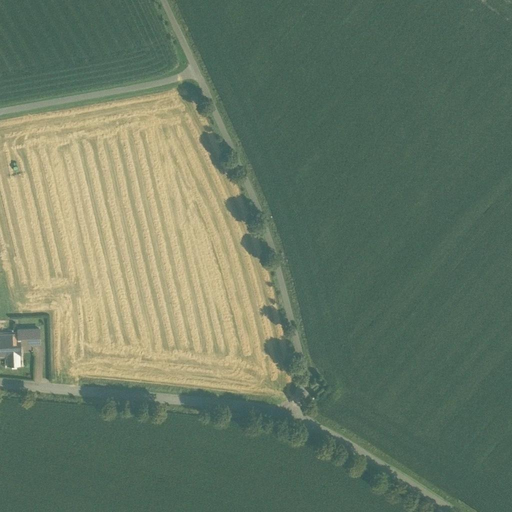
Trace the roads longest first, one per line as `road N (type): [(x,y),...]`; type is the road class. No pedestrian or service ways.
road 1 (unclassified): [(295,420),(299,348),(264,226),(162,0)]
road 2 (unclassified): [(0,384),(295,420)]
road 3 (unclassified): [(295,420),(446,511)]
